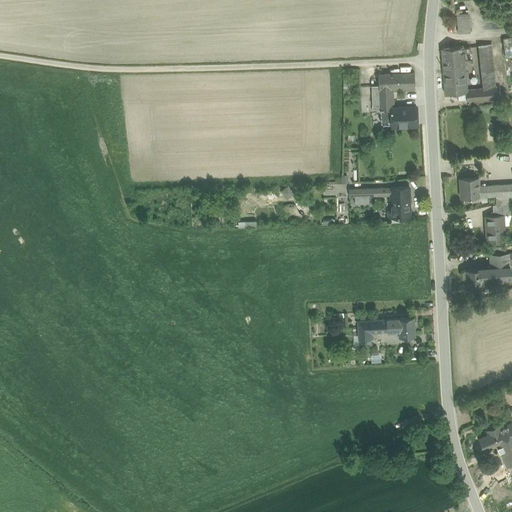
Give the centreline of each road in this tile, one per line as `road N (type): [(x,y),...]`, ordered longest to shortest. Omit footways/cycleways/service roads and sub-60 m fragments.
road 1 (unclassified): [(479,511),(448,415),(426,62),(433,0)]
road 2 (track): [(426,62),(110,67),(0,54)]
